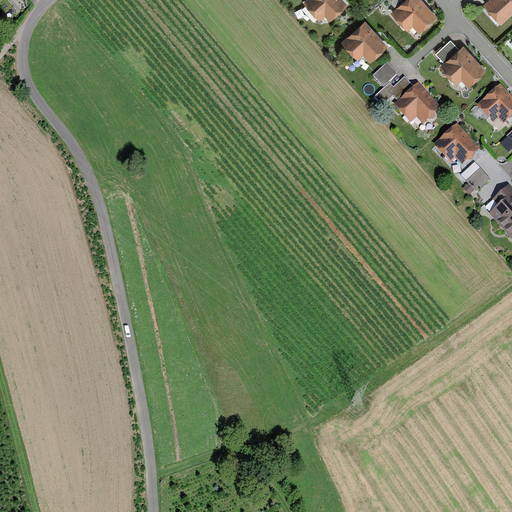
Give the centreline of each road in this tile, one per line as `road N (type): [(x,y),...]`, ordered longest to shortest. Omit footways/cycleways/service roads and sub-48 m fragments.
road 1 (residential): [(153,511),(145,422),(89,176),(23,70),(24,32),(46,1)]
road 2 (track): [(362,390),(511,278)]
road 3 (track): [(153,482),(243,456),(294,511)]
